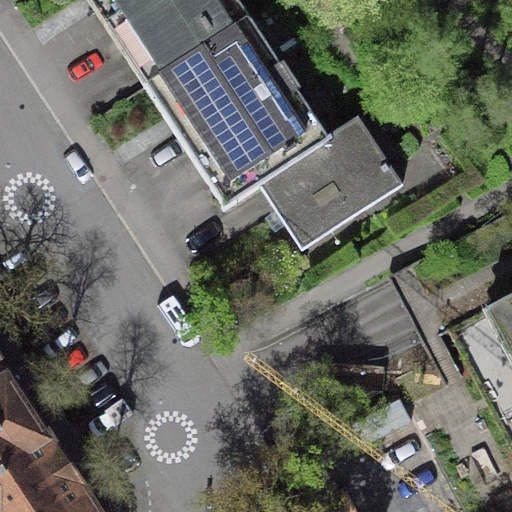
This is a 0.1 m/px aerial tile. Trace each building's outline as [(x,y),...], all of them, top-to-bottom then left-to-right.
[(87,0),(89,2),(145,87),(249,19),(236,0),(87,0)] [(281,68),(249,19),(145,87),(170,126),(222,207),(221,208),(222,209),(358,120),(357,117),(326,137),(282,70),(285,68),(284,66),(281,68)] [(358,120),(222,209),(223,211),(259,187),(280,219),(301,251),(401,185),(358,120)] [(511,295),(458,324),(511,425),(511,295)] [(0,427),(25,411),(0,371),(0,427)] [(91,511),(65,471),(25,411),(0,427),(0,511),(91,511)]
